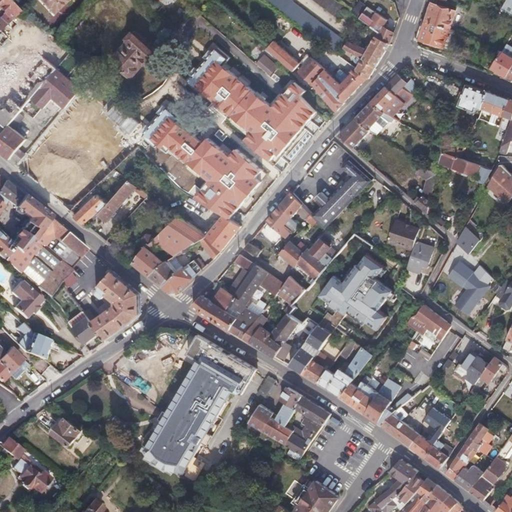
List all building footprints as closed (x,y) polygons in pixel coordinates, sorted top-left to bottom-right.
[(0,0),(0,9),(4,14),(11,21),(11,20),(20,12),(11,2),(8,0),(0,0)] [(40,0),(52,12),(64,2),(66,4),(70,0),(40,0)] [(290,0),(267,0),(337,52),(345,42),(290,0)] [(310,0),(338,21),(346,9),(333,0),(310,0)] [(511,0),(508,0),(503,9),(511,14),(511,0)] [(428,22),(450,31),(457,11),(434,4),(428,22)] [(371,19),(375,13),(367,8),(363,13),(371,19)] [(374,21),(382,27),(386,20),(375,13),(371,19),(374,21)] [(0,31),(1,32),(11,21),(4,14),(0,18),(0,31)] [(21,17),(15,26),(62,57),(69,48),(21,17)] [(393,33),(382,27),(374,21),(371,28),(378,33),(376,37),(389,44),(393,33)] [(450,31),(428,22),(423,38),(445,46),(450,31)] [(376,38),(376,37),(378,33),(371,28),(367,33),(376,38)] [(114,60),(133,77),(149,58),(151,60),(159,52),(136,32),(129,40),(130,41),(114,60)] [(362,61),(374,69),(386,48),(389,44),(376,37),(376,38),(372,44),(368,51),(362,61)] [(358,58),(362,61),(368,51),(348,41),(343,48),(353,55),(358,58)] [(274,42),(268,48),(294,71),(307,54),(299,48),(292,56),(274,42)] [(510,78),(511,74),(511,45),(509,43),(504,51),(493,67),(510,78)] [(307,124),(319,112),(290,90),(283,98),(276,104),(226,66),(232,58),(219,48),(190,82),(251,130),(248,141),(272,162),(307,124)] [(61,63),(85,84),(94,74),(70,53),(61,63)] [(337,111),(345,101),(319,77),(325,70),(312,58),(299,72),(316,87),(337,111)] [(368,79),(374,69),(362,61),(359,66),(357,70),(367,78),(368,79)] [(81,88),(85,84),(61,63),(57,68),(81,88)] [(289,86),(293,81),(294,80),(279,67),(273,73),(289,86)] [(64,109),(76,94),(81,88),(57,68),(32,98),(44,109),(53,99),(64,109)] [(319,77),(345,101),(367,78),(357,70),(356,69),(342,83),(325,70),(319,77)] [(399,75),(388,86),(397,96),(405,88),(414,93),(417,90),(415,84),(412,87),(399,75)] [(293,81),(306,92),(307,91),(294,80),(293,81)] [(482,110),(482,109),(488,92),(467,85),(459,106),(476,113),(478,108),(482,110)] [(384,111),(393,117),(415,94),(414,93),(405,88),(397,96),(388,86),(373,102),(384,111)] [(482,109),(494,113),(499,96),(488,92),(482,109)] [(498,114),(504,116),(510,100),(499,96),(494,113),(498,114)] [(44,109),(32,98),(21,112),(29,119),(33,122),(44,109)] [(511,100),(510,100),(504,116),(509,118),(511,118),(511,120),(500,156),(508,157),(511,145),(511,100)] [(356,119),(370,130),(370,131),(378,136),(389,121),(393,121),(395,118),(393,117),(384,111),(373,102),(356,119)] [(196,199),(230,219),(266,175),(235,146),(228,155),(211,138),(206,141),(178,119),(180,117),(168,107),(145,137),(169,154),(172,152),(209,180),(196,199)] [(486,115),(492,118),(494,113),(482,109),(482,110),(478,118),(484,120),(486,115)] [(23,126),(29,119),(21,112),(15,119),(23,126)] [(340,136),(354,148),(370,131),(370,130),(356,119),(340,136)] [(0,151),(10,159),(15,152),(26,139),(9,125),(7,128),(0,136),(0,151)] [(442,152),(461,159),(464,151),(466,152),(467,148),(465,147),(465,146),(454,142),(454,140),(446,138),(443,148),(442,152)] [(10,159),(18,165),(19,163),(23,158),(15,152),(10,159)] [(480,177),(481,176),(484,167),(461,159),(442,152),(439,164),(478,176),(480,177)] [(321,224),(326,229),(374,179),(375,178),(353,158),(343,168),(352,176),(329,200),(322,192),(317,197),(324,205),(313,216),(318,221),(321,224)] [(510,202),(511,199),(511,174),(502,164),(491,184),(510,202)] [(418,166),(417,175),(425,175),(424,189),(434,190),(436,167),(418,166)] [(492,169),(487,168),(484,177),(481,176),(480,177),(478,176),(476,182),(484,184),(492,169)] [(395,185),(408,196),(415,188),(402,177),(395,185)] [(108,205),(101,213),(99,215),(107,221),(137,186),(130,180),(108,205)] [(0,195),(4,198),(10,202),(18,191),(5,181),(0,188),(0,195)] [(12,204),(15,206),(23,195),(20,192),(18,191),(10,202),(12,204)] [(292,218),(299,211),(304,205),(292,193),(280,207),(292,218)] [(101,213),(108,205),(97,194),(75,216),(84,225),(99,211),(101,213)] [(36,239),(50,219),(51,217),(23,195),(15,206),(29,218),(8,241),(0,233),(0,256),(4,261),(14,248),(19,252),(36,239)] [(427,213),(429,205),(418,196),(413,201),(427,213)] [(318,221),(313,216),(304,205),(299,211),(313,226),(318,221)] [(269,222),(281,233),(292,218),(280,207),(269,222)] [(200,241),(208,236),(179,216),(150,244),(149,243),(147,246),(154,252),(161,247),(175,256),(200,241)] [(230,219),(224,216),(208,236),(223,250),(242,226),(230,219)] [(299,225),(292,218),(281,233),(287,239),(299,225)] [(43,246),(53,235),(60,227),(50,219),(36,239),(19,252),(14,248),(4,261),(19,273),(21,271),(43,246)] [(383,242),(414,252),(417,243),(418,241),(421,232),(390,221),(383,242)] [(322,234),(326,229),(321,224),(316,229),(322,234)] [(470,255),(478,244),(470,235),(473,230),(469,224),(459,243),(470,255)] [(68,234),(60,227),(53,235),(61,242),(68,234)] [(421,232),(418,241),(420,242),(421,237),(425,239),(428,230),(422,228),(421,232)] [(61,242),(80,258),(87,250),(68,234),(61,242)] [(219,254),(223,250),(208,236),(200,241),(215,258),(219,254)] [(311,250),(321,260),(332,247),(322,238),(311,250)] [(281,254),(296,266),(305,253),(297,246),(291,241),(282,252),(281,254)] [(308,248),(309,247),(303,242),(297,246),(305,253),(308,248)] [(414,252),(408,268),(419,271),(422,265),(429,267),(435,249),(417,243),(414,252)] [(245,249),(259,257),(262,251),(250,244),(245,249)] [(21,271),(36,284),(58,259),(43,246),(21,271)] [(164,263),(166,262),(154,252),(147,246),(134,262),(151,276),(164,263)] [(321,260),(328,265),(339,253),(332,247),(321,260)] [(308,248),(305,253),(296,266),(307,275),(301,283),(308,289),(328,265),(321,260),(311,250),(308,248)] [(231,329),(261,284),(269,274),(241,255),(236,262),(244,268),(228,292),(223,289),(213,302),(204,296),(203,296),(194,306),(198,311),(213,320),(231,330),(231,329)] [(196,261),(203,269),(207,265),(200,257),(196,261)] [(51,297),(62,283),(70,273),(72,270),(58,259),(36,284),(51,297)] [(337,310),(330,317),(339,324),(348,312),(374,335),(386,322),(377,315),(393,297),(377,284),(386,273),(369,259),(360,269),(359,268),(345,284),(336,277),(320,296),(337,310)] [(177,273),(162,285),(170,292),(173,292),(178,292),(203,269),(196,261),(195,260),(177,273)] [(162,285),(177,273),(167,261),(166,262),(164,263),(151,276),(162,285)] [(480,278),(461,264),(450,278),(472,294),(457,313),(472,324),(497,290),(494,288),(500,280),(486,269),(480,278)] [(85,313),(100,332),(107,340),(127,326),(141,314),(140,294),(113,271),(97,292),(105,298),(107,295),(115,302),(115,306),(95,320),(88,310),(85,313)] [(76,280),(70,273),(62,283),(66,289),(76,280)] [(279,293),(285,284),(269,274),(261,284),(268,290),(277,295),(279,293)] [(289,301),(294,305),(308,289),(301,283),(292,276),(285,284),(279,293),(289,301)] [(39,295),(19,277),(8,288),(18,297),(11,304),(23,314),(29,308),(30,309),(36,302),(34,300),(39,295)] [(231,329),(245,338),(263,314),(265,311),(253,304),(260,294),(263,296),(268,290),(261,284),(231,329)] [(511,284),(503,298),(503,302),(509,306),(511,305),(511,284)] [(410,309),(418,315),(425,305),(418,299),(410,309)] [(277,328),(289,314),(294,308),(292,306),(294,305),(289,301),(268,330),(272,333),(277,328)] [(409,323),(419,330),(432,310),(425,305),(418,315),(414,316),(409,323)] [(445,326),(448,322),(432,310),(419,330),(426,335),(432,326),(434,327),(438,321),(445,326)] [(85,344),(100,332),(85,313),(84,311),(69,322),(85,344)] [(251,341),(262,326),(269,318),(263,314),(245,338),(251,341)] [(277,328),(289,338),(300,322),(289,314),(277,328)] [(336,329),(339,324),(330,317),(327,315),(319,325),(332,335),(336,329)] [(438,337),(443,340),(453,326),(448,322),(445,326),(438,337)] [(414,339),(419,330),(409,323),(403,330),(414,339)] [(42,360),(47,347),(49,342),(33,335),(21,324),(16,329),(22,335),(23,336),(17,345),(24,352),(42,360)] [(332,335),(319,325),(290,365),(304,374),(319,352),(332,335)] [(271,337),(272,333),(268,330),(262,326),(251,341),(276,356),(283,346),(271,337)] [(283,346),(286,343),(289,338),(277,328),(272,333),(271,337),(283,346)] [(8,336),(17,345),(23,336),(22,335),(18,338),(13,337),(11,334),(8,336)] [(200,436),(203,432),(213,415),(218,418),(227,404),(221,401),(229,388),(243,396),(258,370),(199,336),(188,354),(204,364),(192,384),(187,381),(179,395),(184,398),(171,419),(173,420),(170,426),(163,422),(155,436),(160,438),(152,452),(161,458),(161,460),(161,461),(161,462),(162,464),(163,465),(165,466),(168,466),(171,464),(181,469),(189,455),(194,458),(202,444),(201,444),(204,439),(200,436)] [(0,357),(10,348),(2,340),(0,338),(0,357)] [(351,339),(339,356),(346,360),(355,349),(359,352),(362,347),(351,339)] [(292,347),(286,343),(283,346),(276,356),(284,361),(292,347)] [(346,372),(356,378),(374,355),(362,347),(359,352),(346,372)] [(0,357),(0,365),(9,374),(23,361),(10,348),(0,357)] [(304,374),(320,383),(330,369),(324,366),(329,359),(319,352),(304,374)] [(483,376),(490,365),(478,357),(479,356),(474,352),(464,366),(462,365),(457,371),(477,384),(483,376)] [(491,382),(501,368),(504,363),(496,357),(490,365),(483,376),(488,379),(491,382)] [(9,374),(14,380),(29,366),(23,361),(9,374)] [(0,382),(0,383),(9,374),(0,365),(0,382)] [(352,382),(356,378),(346,372),(341,368),(337,374),(330,369),(320,383),(331,390),(341,396),(352,382)] [(480,390),(488,379),(483,376),(477,384),(470,395),(475,398),(485,406),(491,398),(480,390)] [(258,395),(265,400),(277,381),(269,377),(258,395)] [(366,414),(380,392),(368,384),(364,381),(359,387),(352,382),(341,396),(366,414)] [(382,426),(389,416),(385,414),(400,390),(387,381),(380,392),(366,414),(382,426)] [(278,416),(273,413),(272,416),(288,427),(297,409),(296,409),(302,397),(288,388),(281,400),(287,404),(279,418),(277,418),(278,416)] [(418,392),(426,398),(429,394),(424,390),(423,388),(418,392)] [(452,420),(426,398),(418,392),(414,396),(409,400),(426,415),(423,418),(428,423),(432,419),(445,430),(452,420)] [(405,404),(409,400),(414,396),(411,393),(403,401),(405,404)] [(288,455),(300,463),(311,444),(331,416),(302,397),(296,409),(297,409),(307,415),(306,418),(305,418),(303,422),(303,423),(303,424),(308,426),(305,432),(297,427),(295,431),(287,446),(292,449),(288,455)] [(287,446),(295,431),(288,427),(272,416),(273,413),(261,405),(250,423),(259,428),(265,431),(264,432),(287,446)] [(173,420),(171,419),(162,413),(159,419),(163,422),(170,426),(173,420)] [(427,457),(435,445),(429,441),(393,414),(392,413),(389,416),(382,426),(427,457)] [(60,423),(53,432),(70,446),(83,430),(67,418),(61,425),(60,423)] [(243,433),(253,439),(259,428),(250,423),(243,433)] [(476,445),(478,447),(490,429),(482,424),(470,441),(476,445)] [(435,445),(439,440),(444,433),(438,428),(429,441),(435,445)] [(357,429),(350,440),(364,449),(371,437),(357,429)] [(201,444),(202,444),(207,447),(213,438),(203,432),(200,436),(204,439),(201,444)] [(1,445),(16,457),(23,449),(9,437),(1,445)] [(435,445),(441,450),(445,444),(439,440),(435,445)] [(466,459),(476,445),(470,441),(460,455),(466,459)] [(435,445),(427,457),(442,468),(450,456),(441,450),(435,445)] [(457,479),(465,467),(478,447),(476,445),(466,459),(460,455),(448,473),(457,479)] [(495,459),(485,473),(472,491),(479,496),(485,500),(492,491),(490,489),(504,470),(504,463),(497,457),(495,459)] [(19,475),(17,477),(30,488),(32,486),(40,492),(51,478),(41,470),(39,474),(36,472),(39,468),(34,464),(31,468),(18,459),(11,468),(19,475)] [(392,500),(398,494),(406,487),(416,474),(418,471),(400,459),(391,472),(400,479),(392,487),(376,500),(376,501),(369,508),(373,511),(379,511),(383,508),(392,500)] [(457,479),(472,491),(485,473),(474,464),(469,470),(465,467),(457,479)] [(407,502),(418,490),(425,482),(416,474),(406,487),(398,494),(407,502)] [(416,511),(424,504),(438,485),(427,478),(425,482),(418,490),(422,493),(404,511),(416,511)] [(324,511),(327,508),(331,510),(339,499),(338,494),(317,480),(310,489),(304,485),(295,498),(301,502),(294,511),(324,511)] [(434,511),(438,511),(441,508),(440,507),(449,495),(438,485),(424,504),(434,511)] [(441,508),(446,511),(459,511),(463,508),(463,507),(449,495),(440,507),(441,508)] [(511,511),(511,496),(511,497),(508,495),(498,509),(497,511),(496,511),(511,511)] [(93,500),(83,511),(99,511),(103,508),(93,500)] [(392,500),(383,508),(386,511),(388,511),(397,504),(392,500)] [(289,511),(276,502),(273,505),(275,507),(271,511),(289,511)]
